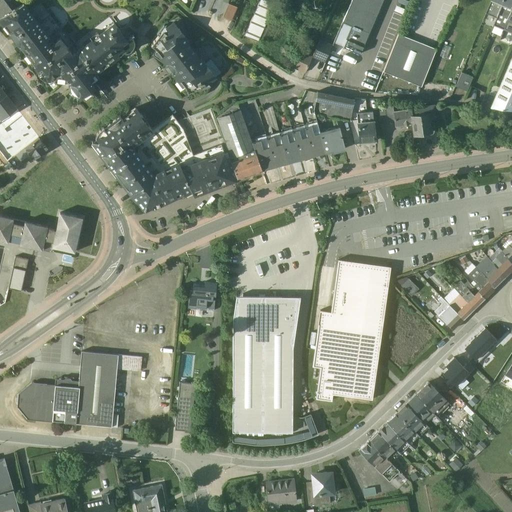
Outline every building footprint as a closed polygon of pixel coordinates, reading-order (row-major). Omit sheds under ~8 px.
[(0,0),(0,17),(15,9),(9,1),(10,0),(0,0)] [(259,0),(244,36),(257,42),(258,41),(265,24),(274,4),(264,0),(259,0)] [(382,0),(351,0),(333,42),(342,47),(346,39),(362,47),(382,0)] [(504,0),(491,0),(486,13),(497,18),(504,0)] [(511,9),(511,0),(504,0),(497,18),(492,29),(501,33),(503,29),(504,29),(511,9)] [(222,17),(231,21),(237,7),(228,3),(222,17)] [(25,55),(49,36),(49,35),(40,24),(39,24),(42,22),(32,9),(30,10),(24,4),(15,9),(0,17),(0,22),(2,25),(25,55)] [(301,29),(308,32),(314,19),(306,15),(301,29)] [(40,24),(49,35),(53,32),(44,21),(40,24)] [(209,83),(216,78),(205,63),(206,62),(201,57),(199,57),(189,44),(189,41),(173,21),(165,27),(162,25),(156,34),(158,36),(150,46),(153,48),(150,53),(160,61),(161,61),(166,67),(163,69),(168,75),(170,74),(175,79),(174,79),(179,92),(185,90),(187,94),(199,89),(199,90),(209,87),(210,86),(209,83)] [(83,45),(101,70),(109,64),(109,65),(125,53),(126,53),(127,53),(129,52),(131,51),(133,48),(134,45),(134,41),(132,38),(131,35),(128,34),(126,33),(124,33),(122,33),(113,22),(97,34),(96,32),(81,44),(83,45)] [(265,24),(258,41),(261,43),(269,26),(265,24)] [(96,74),(101,70),(83,45),(76,50),(77,50),(72,54),(59,37),(56,40),(52,35),(49,36),(25,55),(35,68),(39,74),(37,75),(38,76),(39,77),(40,78),(41,79),(43,80),(44,80),(46,81),(49,81),(52,81),(55,79),(56,82),(65,83),(67,82),(68,84),(69,86),(69,88),(70,89),(70,90),(71,91),(73,94),(74,94),(75,95),(76,96),(79,100),(83,97),(83,98),(84,98),(86,98),(89,96),(91,94),(92,95),(93,95),(95,93),(92,89),(95,87),(95,86),(91,81),(96,77),(97,78),(98,77),(96,74)] [(383,72),(420,87),(436,49),(398,35),(383,72)] [(291,68),(304,74),(311,56),(299,51),(291,68)] [(511,57),(499,87),(495,97),(491,107),(494,108),(494,107),(511,110),(511,57)] [(454,87),(466,92),(472,77),(460,72),(454,87)] [(95,87),(92,89),(95,93),(93,95),(99,103),(105,98),(96,85),(95,86),(95,87)] [(487,94),(495,97),(499,87),(491,85),(487,94)] [(317,114),(349,121),(353,99),(316,92),(313,110),(314,114),(317,114)] [(0,121),(16,109),(5,95),(0,98),(0,121)] [(152,129),(163,121),(146,98),(134,107),(139,114),(140,114),(142,116),(144,117),(144,118),(145,119),(146,120),(146,121),(147,122),(147,123),(147,124),(152,129)] [(229,158),(230,162),(237,179),(238,179),(239,180),(244,179),(245,178),(246,178),(246,177),(246,176),(253,174),(253,176),(255,174),(260,173),(260,171),(261,171),(250,140),(237,102),(216,118),(230,158),(229,158)] [(412,135),(426,132),(427,133),(427,134),(428,135),(430,135),(431,135),(432,134),(432,133),(433,132),(433,131),(433,130),(432,129),(432,128),(431,128),(430,115),(436,114),(435,105),(417,107),(418,115),(412,115),(411,109),(393,111),(392,104),(380,106),(381,111),(378,111),(379,123),(394,120),(395,127),(410,124),(412,135)] [(101,156),(147,122),(146,121),(146,120),(145,119),(144,118),(144,117),(142,116),(140,114),(139,114),(134,107),(132,109),(133,110),(122,118),(120,115),(100,130),(99,131),(97,133),(96,134),(96,137),(95,138),(95,140),(94,141),(91,141),(91,142),(98,152),(101,156)] [(12,136),(27,124),(16,109),(0,121),(0,130),(3,134),(4,134),(6,136),(10,133),(12,136)] [(375,142),(374,120),(373,120),(372,112),(366,112),(356,113),(357,144),(375,142)] [(113,172),(114,173),(179,124),(172,114),(163,121),(152,129),(147,124),(147,123),(147,122),(101,156),(113,172)] [(303,126),(313,157),(324,154),(319,132),(316,122),(311,124),(309,118),(305,119),(306,125),(303,126)] [(114,173),(126,188),(187,141),(183,129),(179,124),(114,173)] [(290,129),(299,161),(313,157),(303,126),(290,129)] [(319,132),(324,154),(331,152),(332,154),(345,150),(338,127),(319,132)] [(278,133),(287,164),(299,161),(290,129),(278,133)] [(265,136),(275,167),(287,164),(278,133),(265,136)] [(250,140),(261,171),(275,167),(265,136),(250,140)] [(30,162),(46,149),(38,138),(7,161),(14,170),(23,162),(27,159),(30,162)] [(186,199),(207,191),(192,155),(187,141),(126,188),(143,210),(144,210),(145,208),(146,209),(147,209),(148,209),(149,209),(151,209),(152,209),(153,209),(154,208),(156,208),(157,207),(159,206),(159,205),(176,197),(178,197),(180,197),(181,197),(184,196),(186,199)] [(211,148),(225,183),(231,181),(237,179),(230,162),(228,163),(220,144),(211,148)] [(192,155),(207,191),(225,183),(211,148),(192,155)] [(74,253),(82,218),(59,213),(55,230),(47,228),(47,227),(0,215),(0,241),(7,243),(8,241),(18,244),(18,245),(42,250),(43,244),(44,245),(43,250),(48,252),(50,246),(51,246),(51,247),(55,248),(74,253)] [(502,251),(511,261),(511,241),(509,245),(502,251)] [(487,257),(491,261),(502,251),(498,247),(487,257)] [(491,261),(505,277),(511,270),(511,261),(502,251),(491,261)] [(20,291),(27,259),(14,256),(7,288),(20,291)] [(462,265),(468,262),(465,256),(459,260),(462,265)] [(475,267),(495,288),(505,277),(491,261),(487,257),(486,256),(475,267)] [(330,312),(319,311),(311,366),(319,368),(315,398),(331,401),(332,394),(371,399),(389,267),(337,260),(330,312)] [(470,283),(483,298),(495,288),(475,267),(471,263),(463,271),(467,275),(473,281),(470,283)] [(406,278),(396,281),(411,296),(418,289),(406,278)] [(458,293),(473,309),(483,298),(470,283),(468,281),(464,285),(460,281),(453,288),(458,293)] [(196,309),(213,311),(216,283),(204,282),(203,287),(199,287),(200,285),(192,284),(191,292),(189,292),(187,306),(196,307),(196,309)] [(448,304),(463,319),(473,309),(458,293),(448,304)] [(236,296),(232,321),(232,431),(291,432),(292,348),(299,297),(274,297),(236,296)] [(433,311),(452,330),(463,319),(448,304),(440,297),(437,300),(441,304),(433,311)] [(463,348),(478,362),(488,352),(485,349),(495,339),(484,328),(463,348)] [(141,357),(80,351),(78,381),(71,381),(69,379),(65,378),(63,380),(55,379),(54,385),(31,383),(18,394),(17,407),(27,419),(111,427),(112,414),(116,369),(140,372),(141,357)] [(183,354),(182,376),(193,377),(194,354),(183,354)] [(456,386),(469,373),(453,357),(444,366),(447,368),(442,372),(456,386)] [(416,393),(437,417),(448,407),(446,405),(448,402),(428,382),(416,393)] [(193,393),(194,384),(179,383),(174,430),(187,432),(191,393),(193,393)] [(440,420),(437,417),(416,393),(405,404),(424,422),(426,420),(430,420),(435,424),(440,420)] [(505,426),(511,420),(511,407),(507,401),(493,413),(505,426)] [(428,427),(424,422),(405,404),(395,413),(414,432),(416,429),(421,434),(428,427)] [(414,432),(395,413),(386,422),(409,445),(418,435),(414,432)] [(306,435),(313,434),(308,414),(301,415),(306,435)] [(409,445),(386,422),(377,431),(399,453),(409,445)] [(399,453),(377,431),(367,440),(387,459),(391,455),(394,459),(399,453)] [(387,459),(367,440),(358,450),(388,481),(398,471),(387,459)] [(19,511),(3,457),(0,458),(0,511),(19,511)] [(455,457),(448,464),(455,471),(462,464),(455,457)] [(312,505),(330,503),(329,495),(334,494),(333,488),(334,488),(333,480),(331,480),(330,474),(326,474),(326,472),(315,473),(316,475),(311,476),(312,482),(305,482),(308,505),(308,508),(312,507),(312,505)] [(279,504),(295,502),(293,479),(265,482),(268,509),(279,508),(279,504)] [(135,511),(166,511),(161,485),(132,490),(135,511)] [(363,497),(375,495),(374,487),(362,489),(363,497)] [(114,511),(112,498),(113,498),(112,492),(100,494),(101,499),(83,502),(84,511),(114,511)] [(67,511),(64,497),(40,502),(27,505),(28,511),(67,511)]
